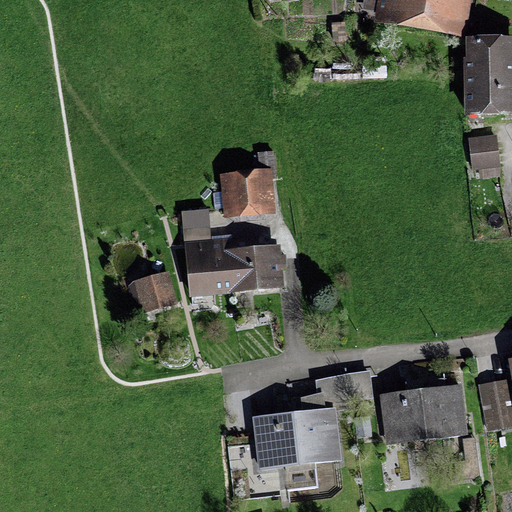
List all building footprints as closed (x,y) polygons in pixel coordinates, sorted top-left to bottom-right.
[(379,0),(377,20),(465,33),(469,0),(379,0)] [(511,42),(461,42),(461,118),(511,117),(511,42)] [(500,142),(473,145),(477,182),(504,179),(500,142)] [(275,150),(259,151),(260,175),(277,175),(275,150)] [(265,179),(228,182),(232,221),(268,218),(265,179)] [(203,211),(184,213),(186,243),(205,241),(203,211)] [(233,254),(234,290),(277,288),(276,253),(233,254)] [(233,254),(188,256),(190,292),(234,290),(233,254)] [(173,279),(139,287),(146,318),(180,309),(173,279)] [(511,383),(480,389),(490,440),(511,435),(511,383)] [(465,392),(385,402),(391,448),(471,437),(465,392)] [(344,415),(258,422),(262,471),(348,464),(344,415)]
